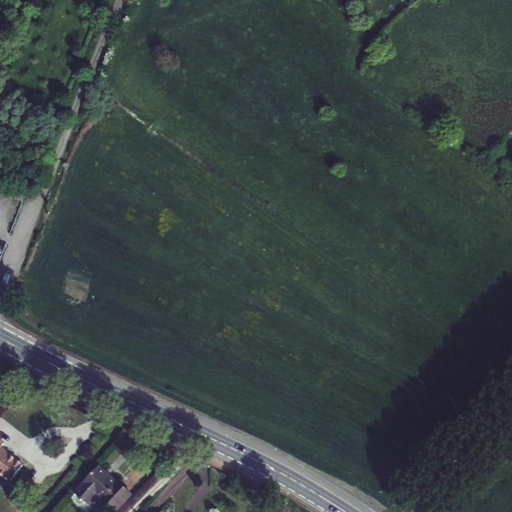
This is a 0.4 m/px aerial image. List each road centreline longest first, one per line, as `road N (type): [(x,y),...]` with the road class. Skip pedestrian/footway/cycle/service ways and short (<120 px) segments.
road 1 (primary): [(345,511),(265,464),(0,338)]
road 2 (track): [(124,0),(0,286)]
